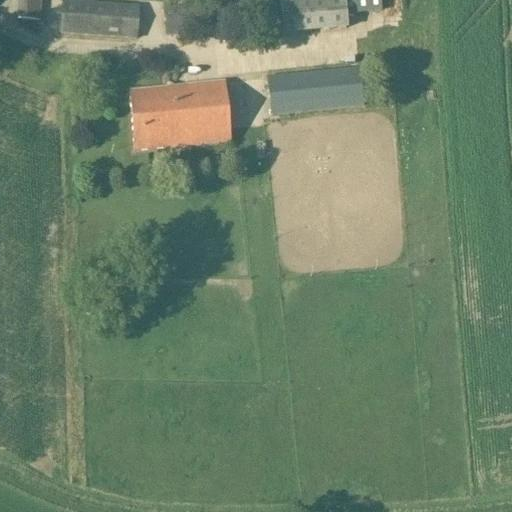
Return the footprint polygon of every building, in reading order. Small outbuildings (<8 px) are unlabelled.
[(40,23),(41,0),(18,0),(17,21),(40,23)] [(166,40),(282,28),(279,0),(275,0),(164,11),(166,40)] [(279,0),(282,28),(282,37),(347,31),(346,18),(344,0),(279,0)] [(344,0),(346,18),(382,14),(380,0),(344,0)] [(137,43),(139,9),(49,3),(46,36),(137,43)] [(271,120),(364,111),(360,71),(267,80),(271,120)] [(225,86),(130,95),(134,155),(231,145),(225,86)]
